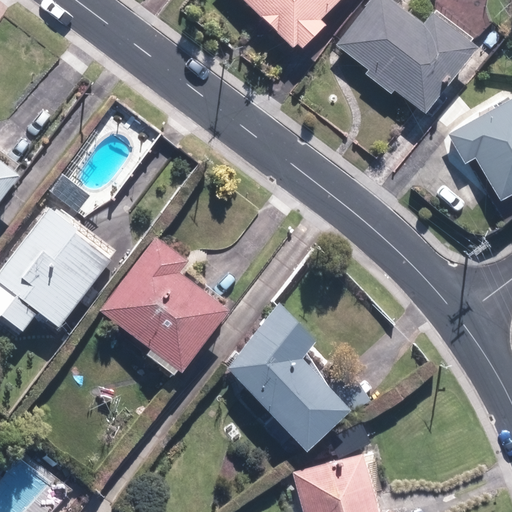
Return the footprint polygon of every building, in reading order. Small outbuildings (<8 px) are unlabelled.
[(231,0),(284,51),(288,47),(293,52),(316,29),(311,23),(333,0),(231,0)] [(367,0),(330,44),(361,70),(357,76),(384,98),(388,93),(416,116),(469,53),(462,47),(467,40),(432,11),(426,17),(423,15),(415,24),(405,16),(407,14),(400,8),(406,0),(367,0)] [(441,135),(459,166),(468,161),(491,204),(511,192),(511,96),(441,135)] [(0,191),(5,185),(11,190),(26,172),(17,165),(0,152),(0,191)] [(60,176),(46,192),(70,213),(84,197),(60,176)] [(0,264),(0,321),(16,334),(30,316),(50,331),(110,254),(46,205),(0,264)] [(165,378),(168,374),(172,376),(221,316),(170,275),(178,264),(150,241),(93,312),(142,352),(138,356),(165,378)] [(294,455),(339,416),(291,362),(307,343),(272,304),(218,368),(294,455)] [(369,511),(354,454),(285,473),(295,511),(369,511)]
